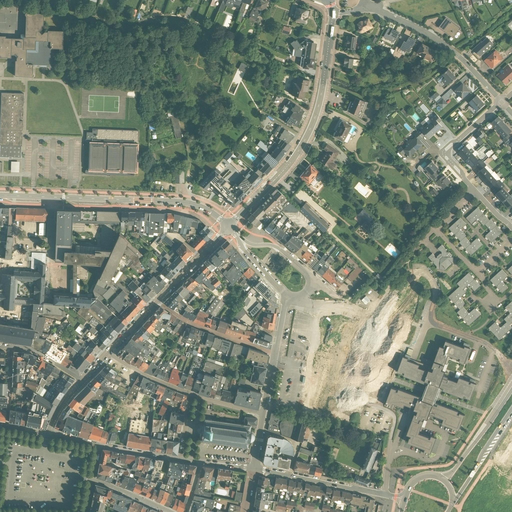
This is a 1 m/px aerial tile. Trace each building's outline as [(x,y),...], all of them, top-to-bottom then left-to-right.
[(233,4),(240,6),(242,0),(230,0),(229,0),(222,0),(218,11),(222,13),(225,5),(232,7),(233,4)] [(242,0),(240,6),(239,11),(243,13),(244,9),(246,9),(248,4),(250,0),(249,0),(242,0)] [(254,22),(258,14),(261,16),(263,12),(264,8),(267,2),(262,0),(257,0),(254,7),(253,7),(249,15),(249,16),(248,19),(254,22)] [(460,0),(451,0),(452,1),(454,1),(455,5),(459,7),(460,11),(463,10),(462,6),(460,0)] [(308,11),(298,9),(295,17),(294,21),(299,23),(299,21),(305,23),(308,11)] [(62,38),(63,31),(47,30),(47,32),(44,31),(41,34),(39,31),(42,29),(42,26),(43,26),(43,13),(37,13),(37,12),(26,12),(24,13),(25,15),(26,16),(25,34),(20,34),(20,38),(5,38),(5,36),(0,35),(0,57),(11,58),(11,54),(14,55),(16,57),(16,60),(15,60),(14,76),(21,76),(32,77),(33,75),(33,74),(32,73),(32,66),(51,67),(52,48),(59,48),(60,50),(61,50),(62,49),(63,38),(62,38)] [(446,17),(438,27),(453,38),(460,28),(446,17)] [(359,24),(358,24),(359,27),(359,28),(358,28),(358,29),(358,30),(358,31),(359,32),(359,33),(360,33),(372,27),(370,23),(369,23),(367,21),(364,22),(364,21),(363,22),(362,22),(361,22),(360,22),(360,23),(359,23),(359,24)] [(281,33),(288,35),(290,28),(283,26),(281,33)] [(388,28),(384,37),(393,42),(396,38),(400,32),(392,29),(392,30),(388,28)] [(356,37),(346,36),(345,48),(359,50),(359,48),(358,48),(359,43),(356,43),(356,37)] [(409,52),(416,40),(409,37),(406,42),(404,41),(400,49),(406,52),(406,50),(409,52)] [(493,44),(488,39),(489,38),(487,37),(486,37),(484,39),(484,40),(481,42),(473,49),(480,56),(493,44)] [(313,59),(316,43),(306,42),(305,42),(304,39),(299,43),(296,40),(294,41),(293,40),(290,43),(293,48),(292,55),(300,57),(313,59)] [(422,43),(416,53),(425,58),(431,48),(422,43)] [(431,48),(425,58),(432,62),(434,59),(437,60),(440,54),(438,53),(438,52),(431,48)] [(503,58),(496,49),(484,60),(491,69),(503,58)] [(409,59),(404,56),(400,62),(406,65),(409,60),(409,59)] [(313,59),(300,57),(299,66),(302,66),(301,68),(308,69),(308,67),(313,68),(314,59),(313,59)] [(358,66),(359,60),(343,57),(342,66),(344,66),(344,70),(352,71),(352,65),(358,66)] [(238,69),(245,73),(247,67),(240,64),(238,69)] [(511,68),(508,65),(503,70),(502,69),(500,71),(500,73),(501,73),(498,76),(506,85),(511,79),(511,68)] [(457,78),(449,69),(442,74),(445,77),(442,80),(447,85),(450,83),(451,83),(457,78)] [(445,77),(442,74),(436,80),(439,83),(442,80),(445,77)] [(294,98),(302,99),(302,97),(303,98),(304,91),(306,92),(308,86),(309,87),(310,81),(297,78),(296,83),(292,82),(292,83),(291,82),(290,87),(292,87),(291,95),(295,95),(294,98)] [(471,91),(463,82),(454,90),(456,92),(456,93),(459,96),(459,95),(462,99),(471,91)] [(437,91),(430,97),(433,101),(434,99),(436,101),(441,97),(439,95),(439,94),(437,91)] [(23,93),(1,92),(0,104),(0,108),(0,114),(0,156),(8,157),(11,157),(21,158),(21,145),(22,145),(22,133),(21,133),(21,130),(22,130),(22,120),(19,120),(19,118),(23,118),(23,109),(22,109),(22,106),(23,106),(23,93)] [(484,104),(476,95),(469,102),(468,103),(470,105),(471,104),(472,105),(471,106),(471,107),(472,107),(472,108),(473,108),(474,108),(477,111),(484,104)] [(346,108),(344,111),(348,113),(349,112),(356,114),(355,116),(360,118),(366,102),(354,97),(352,102),(349,101),(346,108)] [(437,104),(442,109),(448,104),(442,98),(437,104)] [(286,106),(300,115),(303,110),(299,108),(300,107),(289,101),(286,106)] [(282,112),(299,121),(301,118),(300,118),(301,116),(300,115),(286,106),(282,111),(282,112)] [(291,123),(296,126),(299,121),(282,112),(279,117),(281,118),(280,119),(290,125),(291,123)] [(428,124),(435,132),(442,126),(439,123),(442,120),(436,114),(430,119),(427,117),(424,119),(428,124)] [(175,138),(182,137),(177,115),(170,117),(175,138)] [(498,130),(505,124),(498,116),(491,123),(493,125),(493,126),(492,126),(492,127),(493,127),(493,128),(494,128),(495,128),(498,130)] [(347,132),(351,125),(340,120),(337,126),(338,126),(336,130),(335,130),(331,136),(342,142),(343,141),(347,143),(350,137),(349,136),(350,134),(347,132)] [(420,129),(417,131),(422,137),(425,135),(429,138),(435,132),(428,124),(425,127),(423,125),(420,128),(420,129)] [(505,142),(511,137),(508,134),(511,131),(505,124),(498,130),(497,131),(504,138),(502,139),(505,142)] [(280,138),(287,143),(289,141),(291,139),(293,136),(287,131),(279,125),(273,135),(277,137),(280,138)] [(137,141),(138,130),(92,128),(92,132),(86,132),(86,139),(85,139),(85,141),(89,145),(88,167),(85,170),(85,174),(134,176),(134,172),(137,172),(138,141),(137,141)] [(485,136),(480,130),(477,133),(482,139),(485,136)] [(408,141),(416,150),(423,144),(419,140),(422,137),(417,131),(414,134),(416,136),(412,140),(410,138),(408,141)] [(482,139),(477,133),(474,135),(479,141),(478,142),(481,145),(484,142),(482,139)] [(276,143),(286,151),(290,145),(287,143),(280,138),(277,137),(276,139),(278,140),(276,143)] [(263,150),(278,161),(286,151),(276,143),(273,141),(270,145),(269,145),(268,145),(267,146),(260,140),(257,144),(263,150)] [(416,150),(408,141),(406,143),(407,144),(405,146),(406,147),(404,149),(401,146),(398,149),(403,155),(406,152),(409,156),(416,150)] [(339,152),(326,143),(325,145),(324,144),(323,146),(323,147),(322,149),(325,151),(318,161),(322,163),(321,164),(324,165),(330,170),(337,160),(334,158),(339,152)] [(468,143),(466,146),(470,150),(472,148),(474,151),(475,151),(468,143)] [(458,152),(465,160),(474,151),(472,148),(470,150),(466,146),(458,152)] [(341,149),(348,155),(349,153),(343,147),(341,149)] [(266,162),(272,167),(278,161),(263,150),(258,155),(262,159),(266,162)] [(474,151),(465,160),(471,167),(475,164),(477,167),(483,162),(477,155),(479,154),(476,150),(475,151),(474,151)] [(234,157),(229,152),(223,158),(228,163),(234,157)] [(264,164),(266,162),(262,159),(256,166),(259,169),(261,167),(260,165),(262,162),(264,164)] [(19,162),(11,161),(10,167),(11,167),(10,172),(19,172),(19,162)] [(433,179),(439,174),(436,171),(439,168),(432,161),(424,168),(428,171),(426,173),(432,180),(433,179)] [(265,174),(272,167),(266,162),(264,164),(262,162),(260,165),(261,167),(259,169),(264,173),(265,174)] [(489,168),(483,162),(477,167),(480,170),(477,173),(483,180),(493,172),(490,168),(489,168)] [(309,163),(298,176),(301,178),(300,179),(304,182),(307,185),(309,183),(313,186),(322,176),(318,172),(319,171),(309,163)] [(250,169),(243,176),(244,177),(254,187),(261,178),(260,177),(254,171),(250,169)] [(175,170),(174,170),(174,183),(183,183),(183,170),(181,170),(175,170)] [(232,186),(214,170),(200,185),(205,189),(208,186),(223,200),(231,192),(228,190),(232,186)] [(493,172),(483,180),(490,188),(494,185),(496,188),(502,182),(505,180),(503,177),(500,180),(500,179),(500,178),(494,171),(493,172)] [(443,188),(451,182),(448,178),(448,179),(444,174),(441,177),(439,174),(433,179),(439,186),(440,185),(443,188)] [(246,194),(254,187),(244,177),(240,181),(237,185),(246,194)] [(502,182),(496,188),(499,191),(495,194),(502,201),(510,195),(507,191),(509,190),(502,182)] [(240,201),(246,194),(237,185),(235,183),(232,186),(228,190),(231,192),(240,201)] [(430,191),(433,196),(435,195),(436,195),(438,193),(434,188),(430,191)] [(277,214),(282,210),(284,212),(296,212),(298,210),(288,200),(276,189),(259,206),(265,211),(267,214),(270,217),(276,212),(277,214)] [(234,206),(240,201),(231,192),(223,200),(229,203),(232,206),(234,206)] [(511,196),(510,195),(502,201),(509,209),(511,205),(511,196)] [(297,206),(299,204),(293,196),(291,198),(297,206)] [(298,209),(322,232),(329,225),(305,202),(298,209)] [(251,214),(257,219),(265,211),(259,206),(251,214)] [(8,223),(8,225),(4,258),(11,259),(13,236),(11,236),(12,226),(12,214),(12,208),(9,207),(8,216),(8,223)] [(472,212),(477,218),(479,218),(483,214),(483,213),(477,207),(472,212)] [(15,208),(15,214),(15,220),(47,221),(47,209),(15,208)] [(55,243),(71,244),(71,223),(120,224),(121,211),(56,209),(55,243)] [(359,224),(363,227),(367,223),(368,224),(373,218),(363,209),(358,214),(363,219),(359,224)] [(265,211),(257,219),(260,221),(263,218),(267,214),(265,211)] [(158,232),(159,213),(149,212),(148,233),(148,234),(153,234),(158,235),(157,232),(158,232)] [(477,218),(472,212),(466,218),(472,224),(477,220),(477,218)] [(167,213),(163,213),(163,232),(166,232),(167,222),(168,222),(168,229),(169,229),(169,232),(173,232),(173,213),(167,213)] [(253,224),(258,229),(261,226),(263,224),(260,221),(257,219),(251,214),(247,218),(253,225),(253,224)] [(483,214),(479,218),(478,220),(484,225),(485,224),(489,220),(484,214),(483,214)] [(186,216),(180,215),(177,227),(180,228),(179,233),(181,234),(186,216)] [(192,218),(186,216),(181,234),(185,234),(186,228),(189,229),(189,228),(192,218)] [(454,223),(460,228),(461,228),(466,224),(460,217),(454,223)] [(196,225),(198,219),(192,218),(189,228),(191,228),(190,231),(189,231),(188,234),(194,234),(195,229),(196,225)] [(211,231),(199,219),(198,219),(196,225),(209,237),(211,234),(211,231)] [(264,228),(269,232),(278,221),(276,219),(274,221),(272,219),(264,228)] [(489,220),(485,224),(490,229),(492,230),(496,226),(496,225),(491,219),(489,220)] [(269,232),(273,236),(283,224),(278,220),(278,221),(269,232)] [(455,234),(459,230),(460,228),(454,223),(449,228),(454,234),(455,234)] [(273,236),(278,239),(285,231),(288,227),(285,225),(285,226),(283,224),(273,236)] [(205,241),(209,237),(196,225),(195,229),(200,233),(199,235),(205,241)] [(496,226),(492,230),(492,232),(497,237),(503,232),(497,226),(496,226)] [(455,235),(460,241),(465,237),(466,236),(461,230),(459,230),(455,234),(455,235)] [(283,243),(290,236),(287,234),(288,233),(285,231),(278,239),(283,243)] [(497,237),(492,232),(490,231),(485,236),(491,242),(497,237)] [(175,250),(185,262),(193,253),(182,243),(180,245),(177,243),(176,244),(165,235),(163,232),(158,232),(157,232),(158,235),(172,247),(175,250)] [(53,304),(63,304),(68,305),(81,306),(89,306),(95,300),(95,297),(79,296),(79,278),(76,278),(76,263),(104,265),(98,278),(111,284),(112,282),(113,280),(112,279),(110,278),(122,251),(133,261),(140,252),(118,233),(112,246),(111,250),(100,249),(100,247),(75,245),(74,251),(70,251),(71,244),(55,243),(54,261),(63,262),(72,263),(72,279),(69,279),(69,291),(72,291),(72,296),(53,294),(53,298),(53,304)] [(200,245),(205,241),(199,235),(194,234),(191,237),(200,245)] [(293,252),(305,241),(306,240),(298,234),(295,237),(292,234),(290,236),(283,243),(284,244),(287,247),(288,247),(293,252)] [(196,250),(200,245),(191,237),(190,237),(190,239),(189,238),(187,240),(196,250)] [(465,248),(470,244),(470,242),(465,237),(460,241),(459,242),(465,248)] [(472,242),(472,244),(477,250),(482,245),(477,238),(472,242)] [(230,255),(236,250),(226,240),(220,245),(230,255)] [(293,252),(299,257),(307,247),(305,245),(307,243),(305,241),(293,252)] [(417,243),(411,249),(414,253),(420,247),(417,243)] [(299,257),(306,262),(314,251),(316,249),(311,245),(310,244),(307,247),(299,257)] [(471,255),(477,250),(472,244),(470,244),(465,248),(465,249),(471,255)] [(248,266),(236,250),(230,255),(220,245),(214,251),(224,263),(226,261),(227,262),(229,259),(234,263),(243,272),(248,266)] [(432,253),(428,257),(432,261),(432,263),(434,263),(437,266),(436,268),(437,269),(440,269),(446,270),(453,264),(453,257),(452,257),(452,255),(449,252),(446,252),(447,250),(442,245),(438,248),(440,251),(441,251),(442,252),(441,253),(440,253),(437,256),(437,258),(435,257),(434,256),(434,255),(432,253)] [(175,272),(180,266),(173,260),(169,255),(160,246),(156,250),(170,263),(168,265),(175,272)] [(180,266),(185,262),(175,250),(172,247),(170,248),(174,251),(173,252),(172,252),(169,255),(173,260),(180,266)] [(170,263),(156,250),(154,252),(156,255),(159,258),(159,259),(158,261),(161,264),(164,267),(164,266),(173,274),(175,272),(168,265),(170,263)] [(15,279),(14,297),(16,297),(17,280),(34,281),(33,294),(43,295),(44,279),(44,272),(45,273),(46,252),(31,251),(30,271),(13,270),(13,274),(13,279),(15,279)] [(224,263),(214,251),(211,255),(219,265),(220,264),(221,265),(224,263)] [(306,262),(311,267),(320,257),(315,252),(314,251),(306,262)] [(311,267),(316,271),(328,257),(323,254),(320,257),(311,267)] [(219,265),(211,255),(208,257),(216,266),(217,265),(218,266),(219,265)] [(168,279),(173,274),(164,266),(164,267),(161,264),(159,266),(149,256),(148,257),(147,258),(148,259),(168,279)] [(316,271),(321,274),(328,266),(333,259),(329,256),(328,257),(316,271)] [(216,266),(208,257),(206,259),(214,269),(220,277),(222,275),(218,271),(219,270),(216,266)] [(355,269),(358,265),(350,257),(346,261),(355,269)] [(134,266),(138,261),(135,259),(128,267),(130,269),(133,265),(134,266)] [(165,282),(168,279),(148,259),(145,262),(151,269),(165,282)] [(214,269),(206,259),(203,262),(211,272),(214,269)] [(211,272),(203,262),(198,267),(213,285),(215,287),(220,283),(214,274),(211,276),(213,279),(211,280),(209,277),(212,273),(211,272)] [(240,276),(243,272),(234,263),(227,271),(225,269),(222,273),(232,285),(240,276)] [(362,269),(358,265),(355,269),(347,277),(351,281),(362,269)] [(253,271),(248,266),(243,272),(240,276),(242,278),(241,279),(242,279),(238,283),(242,286),(247,278),(253,271)] [(328,266),(321,274),(329,281),(336,272),(328,266)] [(213,285),(198,267),(193,272),(202,280),(203,279),(208,284),(209,282),(210,283),(208,286),(210,288),(211,287),(213,285)] [(341,267),(336,272),(329,281),(336,288),(344,279),(343,278),(346,274),(342,271),(344,269),(341,267)] [(163,284),(165,282),(151,269),(149,271),(163,284)] [(496,274),(501,280),(503,280),(508,276),(502,269),(496,274)] [(118,270),(112,279),(113,280),(112,282),(115,283),(117,280),(119,277),(121,273),(122,272),(118,270)] [(155,292),(163,284),(149,271),(144,276),(141,274),(138,277),(141,279),(143,281),(155,292)] [(252,284),(259,277),(253,271),(247,278),(242,286),(244,287),(244,288),(246,290),(246,289),(246,290),(247,289),(248,291),(252,284)] [(210,288),(208,286),(202,280),(193,272),(190,275),(202,287),(205,289),(207,291),(210,288)] [(298,283),(300,276),(299,274),(298,273),(296,272),(295,272),(293,272),(291,272),(290,273),(289,274),(288,276),(288,277),(287,279),(294,284),(298,283)] [(468,272),(463,278),(468,283),(469,283),(474,279),(468,272)] [(13,279),(13,274),(1,274),(1,282),(2,282),(2,292),(0,291),(0,299),(4,300),(3,308),(13,309),(13,305),(14,297),(15,279),(13,279)] [(496,274),(490,280),(496,286),(501,282),(501,280),(496,274)] [(200,289),(202,287),(190,275),(188,278),(200,289)] [(150,297),(155,292),(143,281),(141,284),(134,277),(132,280),(150,297)] [(258,290),(265,282),(259,277),(252,284),(248,291),(247,293),(252,299),(253,298),(258,290)] [(115,283),(112,282),(111,284),(98,278),(92,290),(95,297),(95,300),(97,298),(101,294),(104,297),(106,299),(115,291),(117,294),(122,289),(118,285),(118,286),(115,283)] [(205,294),(200,289),(188,278),(182,283),(189,290),(192,292),(196,295),(198,294),(202,297),(205,294)] [(457,283),(460,286),(463,290),(468,285),(468,283),(463,278),(457,283)] [(475,279),(474,279),(469,283),(469,285),(474,291),(480,285),(475,279)] [(117,280),(115,283),(118,286),(118,285),(122,289),(126,292),(125,294),(131,299),(140,308),(143,305),(129,291),(121,284),(117,280)] [(145,302),(150,297),(132,280),(127,285),(132,289),(145,302)] [(409,280),(385,348),(388,349),(386,357),(395,360),(403,337),(404,337),(406,331),(403,330),(413,303),(412,302),(413,298),(417,287),(421,288),(423,282),(418,280),(417,282),(409,280)] [(274,299),(277,301),(278,297),(278,295),(275,292),(265,282),(258,290),(253,298),(263,305),(266,303),(269,298),(271,295),(275,298),(274,299)] [(503,282),(501,282),(496,286),(496,287),(502,293),(508,287),(503,282)] [(189,290),(182,283),(175,290),(186,301),(189,304),(196,295),(192,292),(190,294),(188,292),(189,290)] [(460,286),(454,291),(459,297),(461,297),(466,292),(463,290),(460,286)] [(126,292),(122,289),(117,294),(115,296),(117,298),(121,293),(124,296),(125,294),(126,292)] [(143,305),(145,302),(132,289),(129,291),(143,305)] [(186,301),(175,290),(171,294),(184,308),(187,305),(185,303),(186,301)] [(115,291),(106,299),(109,303),(115,296),(117,294),(115,291)] [(454,303),(459,299),(459,297),(454,291),(448,297),(454,303)] [(124,301),(127,299),(124,296),(121,293),(117,298),(115,296),(109,303),(110,304),(118,311),(122,307),(121,307),(123,304),(125,307),(128,304),(124,301)] [(43,295),(33,294),(33,298),(32,306),(32,310),(38,310),(38,311),(42,311),(43,298),(43,295)] [(176,305),(181,309),(184,311),(185,310),(185,309),(184,308),(171,294),(167,298),(176,305)] [(192,320),(203,325),(207,316),(209,313),(214,316),(224,303),(216,296),(212,301),(211,303),(205,312),(200,309),(196,315),(192,320)] [(16,297),(14,297),(13,305),(32,306),(33,298),(16,297)] [(109,303),(106,299),(104,297),(100,300),(108,308),(109,308),(108,306),(110,304),(109,303)] [(0,322),(0,339),(1,340),(30,344),(38,349),(43,340),(47,336),(49,334),(41,332),(45,316),(42,315),(43,314),(65,315),(63,310),(63,307),(63,304),(53,304),(53,298),(43,298),(42,311),(38,311),(38,310),(32,310),(30,327),(8,324),(0,322)] [(103,325),(113,335),(124,324),(108,308),(100,300),(97,298),(95,300),(89,306),(81,306),(76,312),(88,322),(93,316),(95,318),(103,325)] [(172,309),(179,313),(181,309),(176,305),(167,298),(163,302),(172,309)] [(269,311),(275,312),(276,312),(277,305),(276,305),(277,303),(269,298),(266,303),(268,304),(267,305),(265,308),(266,308),(267,309),(270,309),(269,311)] [(128,304),(136,312),(140,308),(131,299),(129,301),(127,299),(124,301),(128,304)] [(459,299),(454,303),(460,309),(463,307),(466,304),(461,299),(459,299)] [(108,308),(124,324),(128,321),(118,311),(110,304),(108,306),(109,308),(108,308)] [(118,311),(128,321),(136,312),(128,304),(125,307),(123,309),(122,307),(118,311)] [(163,317),(167,311),(159,306),(155,311),(162,317),(162,318),(163,317)] [(463,319),(468,314),(468,312),(463,307),(460,309),(457,312),(463,319)] [(242,308),(234,316),(238,320),(246,312),(244,310),(242,308)] [(470,314),(474,320),(480,314),(474,308),(470,312),(470,314)] [(268,321),(274,323),(275,312),(269,311),(270,309),(267,309),(267,312),(265,311),(263,316),(269,318),(268,321)] [(159,320),(167,325),(170,322),(164,318),(163,320),(161,318),(162,317),(155,311),(152,314),(159,320)] [(164,318),(170,322),(172,323),(176,317),(167,311),(163,317),(164,318)] [(174,335),(182,321),(179,319),(175,325),(173,328),(167,325),(159,320),(152,314),(149,317),(156,323),(164,328),(174,335)] [(468,314),(463,319),(469,325),(474,320),(470,314),(468,314)] [(203,325),(209,327),(212,319),(212,318),(207,316),(203,325)] [(261,326),(263,327),(272,329),(274,323),(268,321),(269,318),(263,316),(262,316),(261,323),(261,326)] [(156,323),(149,317),(146,320),(155,328),(162,332),(164,328),(156,323)] [(209,327),(216,329),(218,321),(212,319),(209,327)] [(223,332),(224,332),(227,322),(219,319),(218,321),(216,329),(223,332)] [(233,334),(245,339),(248,330),(251,326),(228,319),(227,322),(224,332),(232,335),(233,334)] [(155,328),(146,320),(142,325),(149,332),(154,328),(155,329),(154,330),(158,333),(162,336),(163,333),(162,332),(155,328)] [(495,322),(488,328),(494,334),(499,328),(499,326),(495,322)] [(501,328),(505,333),(506,333),(511,327),(509,324),(506,322),(501,327),(501,328)] [(83,340),(98,352),(101,349),(83,332),(86,328),(80,323),(74,330),(80,334),(85,339),(83,340)] [(330,343),(309,409),(321,413),(326,398),(331,399),(330,395),(332,388),(331,388),(333,382),(336,382),(340,368),(347,368),(340,391),(354,395),(357,386),(364,386),(367,378),(364,377),(366,369),(387,376),(389,368),(392,368),(391,362),(350,349),(349,347),(356,327),(341,323),(334,343),(330,343)] [(98,337),(106,344),(110,339),(102,332),(99,335),(97,333),(98,331),(89,324),(86,328),(98,337)] [(256,331),(258,325),(255,324),(253,328),(252,331),(248,330),(245,339),(252,341),(253,337),(256,331)] [(102,332),(110,339),(113,335),(103,325),(99,329),(102,332)] [(149,332),(142,325),(139,328),(148,336),(151,334),(149,332)] [(185,342),(190,328),(185,326),(184,330),(182,332),(181,332),(177,341),(180,343),(181,341),(185,342)] [(185,342),(190,343),(195,328),(191,326),(190,328),(185,342)] [(49,334),(47,336),(51,339),(50,341),(51,343),(44,353),(60,362),(64,356),(67,351),(58,345),(55,344),(56,342),(60,337),(63,332),(56,327),(49,334)] [(83,332),(101,349),(106,344),(98,337),(86,328),(83,332)] [(148,336),(139,328),(136,331),(145,339),(151,344),(153,342),(149,338),(148,339),(147,338),(148,336)] [(190,343),(194,345),(198,329),(195,328),(190,343)] [(505,333),(501,328),(499,328),(494,334),(499,339),(505,334),(505,333)] [(194,345),(198,346),(199,343),(203,331),(198,329),(194,345)] [(145,339),(136,331),(134,334),(141,340),(152,348),(154,346),(151,344),(145,339)] [(256,331),(253,337),(270,342),(271,336),(262,333),(256,331)] [(210,347),(214,336),(214,335),(207,333),(204,345),(210,347)] [(134,334),(131,337),(138,343),(150,351),(153,353),(155,355),(157,352),(152,348),(141,340),(134,334)] [(43,340),(38,349),(44,353),(51,343),(50,341),(51,339),(47,336),(43,340)] [(219,347),(222,339),(214,336),(210,347),(218,350),(219,347)] [(75,342),(94,356),(98,352),(83,340),(79,337),(77,339),(75,337),(73,339),(75,342)] [(131,337),(128,340),(145,353),(147,355),(150,351),(138,343),(131,337)] [(253,337),(252,341),(269,347),(270,342),(253,337)] [(226,354),(229,342),(222,339),(219,347),(222,348),(221,352),(226,354)] [(145,358),(150,361),(152,358),(150,357),(147,355),(145,353),(128,340),(120,349),(126,353),(128,351),(137,358),(139,354),(145,358)] [(461,424),(465,414),(459,412),(459,414),(457,413),(458,410),(434,401),(439,388),(463,397),(464,395),(466,395),(465,397),(470,399),(476,383),(471,381),(470,383),(469,382),(470,381),(459,377),(457,381),(448,378),(448,377),(444,375),(448,363),(445,362),(448,354),(458,358),(459,357),(460,358),(459,361),(464,363),(470,347),(465,345),(464,347),(446,340),(444,345),(444,346),(444,347),(440,345),(432,367),(403,356),(397,371),(402,373),(403,371),(405,372),(404,375),(428,384),(423,397),(398,388),(397,391),(396,390),(397,388),(391,386),(386,402),(387,402),(392,404),(393,403),(404,407),(405,404),(412,407),(410,412),(408,417),(412,419),(406,434),(411,436),(410,437),(409,437),(407,442),(425,448),(423,452),(428,454),(429,452),(431,452),(437,437),(431,435),(430,438),(429,438),(429,436),(419,433),(422,425),(425,426),(429,415),(433,416),(434,415),(443,418),(442,421),(453,425),(451,429),(456,431),(457,429),(458,429),(461,424)] [(80,354),(89,362),(94,356),(75,342),(73,345),(70,342),(68,344),(80,354)] [(231,359),(235,343),(229,342),(226,354),(225,355),(226,355),(229,356),(229,358),(231,359)] [(240,352),(242,346),(235,343),(231,359),(233,359),(234,357),(238,359),(240,352)] [(76,359),(80,354),(68,344),(65,348),(70,352),(69,352),(72,355),(71,356),(76,359)] [(266,364),(268,354),(248,348),(246,354),(245,357),(252,359),(254,360),(266,364)] [(118,355),(122,358),(126,353),(120,349),(117,353),(118,355)] [(128,351),(126,353),(122,358),(126,361),(128,362),(132,364),(137,358),(128,351)] [(36,357),(30,353),(28,358),(27,360),(26,367),(24,373),(28,374),(29,369),(32,365),(36,357)] [(73,365),(81,371),(89,362),(80,354),(76,359),(73,363),(74,363),(73,365)] [(139,354),(137,358),(132,364),(137,367),(145,358),(139,354)] [(60,362),(67,367),(71,362),(72,360),(68,358),(69,357),(66,355),(65,356),(64,356),(60,362)] [(41,360),(36,357),(32,365),(37,368),(41,360)] [(142,370),(150,361),(145,358),(137,367),(142,370)] [(41,360),(37,368),(35,371),(39,372),(40,373),(41,371),(40,371),(43,366),(44,367),(47,362),(41,360)] [(155,376),(159,377),(163,370),(167,364),(169,361),(168,360),(166,362),(165,361),(162,365),(159,368),(155,376)] [(215,373),(219,375),(222,366),(214,363),(206,360),(205,362),(204,365),(215,369),(214,373),(215,373)] [(253,365),(249,381),(253,382),(253,384),(254,384),(254,385),(256,385),(256,384),(258,385),(258,383),(262,384),(266,364),(254,360),(253,365)] [(157,366),(150,361),(142,370),(151,374),(157,366)] [(169,366),(167,370),(171,371),(172,368),(175,363),(172,361),(169,366)] [(41,377),(45,379),(46,377),(42,375),(44,373),(48,375),(48,373),(53,366),(47,362),(44,367),(43,366),(40,371),(41,371),(40,373),(39,372),(37,376),(41,378),(41,377)] [(79,374),(81,371),(73,365),(74,363),(73,363),(71,362),(67,367),(79,374)] [(116,375),(114,378),(120,381),(122,377),(116,374),(117,372),(106,364),(104,366),(116,375)] [(159,377),(162,379),(166,372),(167,370),(169,366),(167,364),(163,370),(159,377)] [(60,370),(53,366),(48,373),(55,377),(60,370)] [(111,376),(114,378),(116,375),(104,366),(101,369),(111,376)] [(155,376),(159,368),(157,366),(151,374),(155,376)] [(172,383),(177,384),(181,373),(182,371),(172,368),(171,371),(167,381),(169,382),(172,383)] [(101,369),(99,372),(108,379),(115,383),(118,385),(120,381),(114,378),(111,376),(101,369)] [(182,386),(191,390),(195,377),(192,376),(193,370),(189,369),(187,376),(182,386)] [(63,372),(60,370),(55,377),(54,378),(58,380),(61,376),(63,372)] [(162,379),(167,381),(171,371),(167,370),(166,372),(162,379)] [(195,377),(191,390),(197,392),(203,373),(197,371),(195,377)] [(12,381),(22,381),(23,373),(12,372),(12,381)] [(61,376),(71,382),(74,379),(63,372),(61,376)] [(99,372),(94,376),(101,383),(113,388),(115,383),(108,379),(99,372)] [(46,380),(64,392),(68,387),(67,386),(58,380),(54,378),(55,377),(48,373),(48,375),(46,377),(45,379),(46,380)] [(187,376),(181,373),(177,384),(182,386),(187,376)] [(203,373),(197,392),(208,395),(214,376),(203,373)] [(214,376),(208,395),(212,397),(219,375),(215,373),(214,376)] [(139,384),(142,376),(138,374),(127,393),(130,394),(136,395),(137,390),(139,384)] [(219,375),(212,397),(219,398),(225,378),(226,377),(219,375)] [(58,380),(67,386),(71,382),(61,376),(58,380)] [(96,387),(103,390),(108,392),(124,399),(126,395),(113,388),(101,383),(94,376),(90,381),(96,387)] [(145,388),(148,379),(142,376),(139,384),(141,385),(140,387),(143,387),(145,388)] [(225,378),(219,398),(226,400),(229,387),(226,386),(229,379),(225,378)] [(33,390),(36,391),(38,384),(39,383),(35,382),(36,382),(31,380),(30,381),(26,379),(24,385),(29,386),(29,387),(24,386),(23,389),(22,390),(27,392),(26,397),(27,398),(30,399),(33,390)] [(150,390),(154,382),(148,379),(145,388),(143,387),(141,392),(144,393),(148,395),(150,390)] [(48,390),(59,398),(64,392),(46,380),(44,383),(50,387),(48,390)] [(95,391),(101,394),(103,390),(96,387),(90,381),(86,384),(95,391)] [(154,392),(159,384),(154,382),(150,390),(153,392),(152,394),(150,393),(149,395),(153,397),(155,392),(154,392)] [(36,391),(56,404),(59,398),(48,390),(42,386),(38,384),(36,391)] [(80,390),(89,398),(91,395),(95,391),(86,384),(80,390)] [(159,400),(164,386),(159,384),(154,392),(155,392),(153,397),(155,398),(159,400)] [(229,387),(226,400),(232,402),(236,389),(237,386),(230,385),(229,387)] [(165,409),(173,390),(164,386),(159,400),(158,403),(161,404),(161,406),(157,413),(159,414),(162,415),(165,409)] [(246,388),(245,391),(243,405),(257,408),(260,392),(246,388)] [(232,402),(243,405),(245,391),(236,389),(232,402)] [(28,409),(25,424),(45,427),(56,404),(36,391),(33,390),(30,399),(33,399),(30,410),(28,409)] [(73,397),(83,405),(89,398),(80,390),(73,397)] [(141,392),(137,390),(136,395),(132,409),(128,432),(144,435),(147,415),(139,413),(140,410),(139,409),(144,393),(141,392)] [(167,409),(168,410),(176,391),(173,390),(165,409),(167,409)] [(101,394),(95,391),(91,395),(99,400),(100,400),(101,399),(103,395),(101,394)] [(179,405),(183,394),(176,391),(168,410),(176,412),(178,409),(179,405)] [(187,395),(183,394),(179,405),(178,409),(176,412),(183,414),(187,395)] [(85,415),(89,407),(88,406),(87,407),(83,405),(73,397),(67,404),(73,408),(79,412),(85,415)] [(19,409),(19,410),(21,411),(21,409),(22,409),(22,404),(23,404),(25,405),(26,402),(24,401),(23,401),(23,399),(20,399),(19,400),(17,400),(16,403),(19,404),(18,409),(19,409)] [(99,415),(103,404),(99,402),(96,409),(94,413),(99,415)] [(59,416),(64,418),(62,422),(64,422),(67,414),(68,414),(68,413),(73,408),(67,404),(65,406),(63,409),(59,416)] [(82,420),(77,434),(82,436),(87,422),(92,413),(92,412),(94,413),(96,409),(94,408),(93,408),(89,407),(85,415),(83,419),(82,420)] [(22,411),(20,423),(25,424),(28,409),(26,409),(26,412),(22,411)] [(181,423),(183,414),(176,412),(168,410),(167,409),(166,413),(164,413),(163,420),(168,421),(171,421),(173,421),(181,423)] [(295,417),(270,411),(267,429),(267,430),(289,437),(295,417)] [(64,422),(61,430),(77,434),(82,420),(68,414),(67,414),(64,422)] [(59,416),(54,427),(61,430),(64,422),(62,422),(64,418),(59,416)] [(244,416),(243,424),(250,425),(249,426),(255,427),(255,424),(256,418),(244,416)] [(295,417),(289,437),(302,441),(307,420),(295,417)] [(160,419),(157,419),(152,418),(151,431),(157,432),(161,432),(162,432),(164,425),(168,426),(168,421),(163,420),(160,419)] [(250,425),(243,424),(211,419),(204,418),(203,424),(201,434),(201,440),(208,441),(240,445),(240,446),(247,447),(247,441),(249,441),(252,440),(253,438),(254,436),(253,434),(253,432),(251,431),(249,430),(249,426),(250,425)] [(111,424),(104,442),(107,442),(114,424),(115,421),(113,420),(112,422),(111,424)] [(164,452),(171,453),(172,441),(173,432),(174,430),(172,430),(172,427),(170,427),(171,421),(168,421),(168,426),(167,433),(164,452)] [(179,431),(181,423),(173,421),(172,427),(172,430),(174,430),(179,431)] [(87,422),(82,436),(87,437),(92,424),(87,422)] [(103,429),(99,440),(104,442),(111,424),(108,423),(108,424),(105,423),(103,429)] [(92,424),(87,437),(99,440),(103,429),(97,427),(97,426),(92,424)] [(114,424),(107,442),(113,443),(117,431),(116,431),(117,428),(119,429),(120,427),(114,424)] [(144,435),(128,432),(126,445),(149,449),(150,439),(151,436),(144,435)] [(269,435),(266,436),(261,461),(263,463),(275,466),(277,456),(278,453),(279,453),(280,453),(280,452),(293,454),(293,453),(293,452),(293,451),(293,449),(293,448),(292,446),(292,445),(291,444),(290,443),(289,442),(289,441),(287,440),(286,439),(284,438),(283,438),(269,435)] [(372,446),(371,445),(362,467),(370,470),(371,467),(373,468),(379,452),(377,452),(379,448),(378,448),(381,443),(374,440),(372,446)] [(312,451),(310,450),(299,447),(298,451),(311,455),(312,451)] [(102,449),(100,458),(106,460),(109,461),(110,456),(111,450),(102,449)] [(121,463),(123,463),(126,453),(118,452),(111,450),(110,456),(115,457),(114,462),(119,463),(121,463)] [(134,462),(136,455),(126,453),(123,463),(122,466),(126,467),(130,468),(132,465),(127,464),(127,462),(132,463),(133,461),(134,462)] [(134,473),(139,455),(136,455),(134,462),(133,461),(132,463),(132,465),(130,468),(129,472),(134,473)] [(142,469),(144,456),(139,455),(134,473),(133,473),(138,474),(140,475),(142,469)] [(142,469),(140,475),(141,475),(142,471),(142,472),(143,472),(143,473),(144,473),(145,473),(146,474),(146,472),(150,457),(144,456),(142,469)] [(311,456),(309,463),(307,472),(313,474),(316,460),(316,459),(312,458),(312,457),(311,456)] [(154,458),(150,457),(146,472),(150,474),(154,458)] [(283,458),(281,467),(287,468),(290,458),(286,457),(286,459),(283,458)] [(162,460),(154,458),(150,474),(152,475),(150,481),(155,482),(156,480),(156,479),(157,480),(162,460)] [(162,460),(157,480),(162,482),(162,483),(166,473),(169,460),(162,459),(162,460)] [(295,459),(292,469),(307,472),(309,463),(295,459)] [(176,462),(169,460),(166,473),(169,475),(166,484),(171,485),(176,462)] [(322,461),(316,460),(313,474),(319,475),(322,463),(319,462),(322,463),(322,461)] [(105,463),(99,462),(97,471),(106,474),(111,476),(112,476),(113,473),(114,471),(118,473),(122,475),(128,477),(129,472),(130,468),(126,467),(125,469),(119,467),(119,468),(112,466),(112,465),(105,463)] [(183,463),(176,462),(171,485),(173,485),(173,484),(175,478),(180,480),(181,474),(183,463)] [(195,465),(188,464),(185,477),(184,481),(191,483),(195,465)] [(215,481),(217,468),(202,465),(198,477),(206,478),(215,481)] [(232,470),(217,468),(215,481),(214,482),(217,483),(217,481),(217,478),(223,479),(224,478),(225,478),(225,481),(225,482),(224,488),(228,489),(229,479),(230,479),(232,470)] [(106,474),(97,471),(96,476),(96,477),(100,478),(104,479),(106,474)] [(128,477),(124,486),(132,489),(136,479),(138,474),(133,473),(134,473),(129,472),(128,477)] [(139,492),(144,495),(150,481),(152,475),(150,474),(146,472),(146,474),(145,477),(143,481),(139,492)] [(118,473),(116,478),(114,483),(119,485),(122,475),(118,473)] [(356,474),(354,481),(368,486),(371,480),(356,474)] [(122,475),(119,485),(124,486),(128,477),(122,475)] [(257,483),(268,485),(268,483),(268,481),(267,481),(267,477),(258,475),(258,476),(258,477),(258,479),(257,480),(257,482),(257,483)] [(273,484),(273,487),(273,488),(276,489),(277,487),(279,488),(281,478),(278,477),(277,477),(275,477),(275,476),(275,478),(273,484)] [(202,490),(206,478),(198,477),(193,495),(212,498),(213,492),(209,491),(209,492),(202,490)] [(175,478),(173,484),(177,486),(189,489),(191,483),(184,481),(180,480),(175,478)] [(281,478),(279,488),(282,489),(282,490),(286,491),(286,489),(288,479),(287,479),(285,479),(282,478),(281,478)] [(143,481),(136,479),(132,489),(139,492),(143,481)] [(150,497),(155,499),(162,483),(162,482),(157,480),(156,479),(156,480),(158,481),(159,484),(157,489),(153,488),(150,497)] [(288,479),(286,489),(289,490),(288,491),(292,492),(293,489),(294,480),(294,481),(292,481),(292,480),(288,479)] [(293,489),(292,492),(296,493),(296,492),(299,493),(301,482),(300,482),(297,481),(294,480),(293,489)] [(150,497),(153,488),(155,482),(150,481),(144,495),(150,497)] [(301,482),(299,493),(303,493),(306,493),(306,492),(308,484),(304,483),(304,484),(301,484),(302,482),(301,482)] [(159,501),(166,484),(162,483),(155,499),(159,501)] [(256,490),(265,491),(265,488),(267,488),(267,486),(268,485),(257,483),(259,483),(258,486),(256,486),(256,490)] [(107,488),(95,484),(93,491),(106,494),(107,488)] [(159,501),(163,503),(168,491),(171,485),(166,484),(159,501)] [(306,492),(306,493),(306,495),(312,496),(312,495),(312,496),(314,485),(313,484),(311,484),(310,485),(308,484),(309,484),(308,484),(306,492)] [(163,503),(167,505),(175,489),(172,488),(173,485),(171,485),(168,491),(163,503)] [(314,485),(312,496),(319,497),(320,493),(321,489),(322,486),(318,486),(315,485),(314,485)] [(187,495),(189,489),(177,486),(176,490),(177,490),(180,491),(187,495)] [(324,492),(324,494),(323,497),(323,499),(327,500),(327,498),(330,499),(332,490),(329,490),(330,488),(326,487),(325,490),(324,492)] [(107,488),(106,494),(93,491),(92,497),(105,500),(113,503),(114,498),(109,495),(111,491),(110,489),(107,488)] [(332,490),(330,499),(330,500),(334,501),(336,503),(339,490),(338,490),(335,489),(335,490),(333,489),(332,488),(332,490)] [(167,505),(171,507),(175,497),(174,497),(177,490),(176,490),(175,489),(167,505)] [(180,491),(177,490),(174,497),(175,497),(171,507),(175,509),(180,491)] [(230,499),(241,502),(242,492),(231,490),(230,498),(231,499),(230,499)] [(254,497),(271,500),(272,493),(266,491),(265,491),(256,490),(254,497)] [(339,490),(336,503),(340,504),(339,505),(340,506),(339,508),(342,509),(343,504),(344,502),(345,491),(344,491),(342,491),(339,490)] [(125,511),(131,499),(111,491),(109,495),(114,498),(113,503),(111,507),(118,511),(125,511)] [(180,491),(175,509),(182,511),(187,495),(180,491)] [(351,493),(349,504),(352,505),(355,506),(357,494),(355,494),(352,493),(351,493)] [(357,494),(355,506),(362,507),(362,506),(363,506),(365,506),(363,511),(380,511),(381,511),(382,508),(382,504),(375,503),(375,504),(373,503),(374,499),(366,497),(366,498),(365,498),(364,498),(365,496),(357,494)] [(212,498),(193,495),(192,499),(197,500),(201,501),(204,502),(203,505),(211,507),(214,508),(216,499),(212,498)] [(105,505),(105,500),(92,497),(91,502),(105,505)] [(271,500),(254,497),(253,505),(256,506),(260,507),(275,510),(275,507),(276,501),(271,500)] [(134,511),(138,502),(131,499),(125,511),(130,511),(131,511),(134,511)] [(197,500),(192,499),(187,511),(193,511),(197,505),(196,505),(197,500)] [(276,501),(275,507),(281,509),(285,509),(285,507),(289,508),(292,508),(295,509),(296,502),(293,502),(290,501),(286,500),(286,503),(283,502),(282,502),(279,501),(278,501),(276,501)] [(193,511),(199,511),(203,505),(204,502),(201,501),(200,506),(197,505),(193,511)] [(105,505),(91,502),(90,507),(104,511),(104,510),(103,510),(105,505)] [(138,511),(142,504),(138,502),(134,511),(138,511)] [(238,511),(240,506),(229,503),(226,511),(238,511)]
